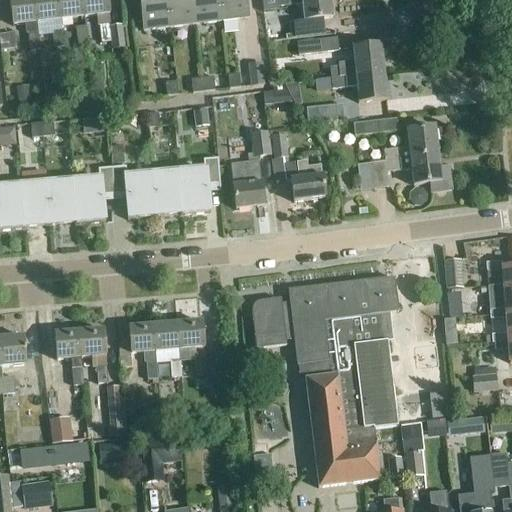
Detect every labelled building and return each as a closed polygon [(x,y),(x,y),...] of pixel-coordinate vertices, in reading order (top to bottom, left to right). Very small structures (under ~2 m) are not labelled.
[(36,25),(32,0),(26,0),(8,2),(11,28),(24,27),(25,36),(27,36),(29,53),(39,52),(36,25)] [(57,0),(32,0),(36,25),(60,22),(57,0)] [(84,19),(81,0),(57,0),(60,22),(71,21),(72,31),(75,31),(77,48),(87,47),(84,19)] [(122,28),(110,29),(108,17),(106,0),(81,0),(84,19),(97,18),(101,45),(110,44),(111,52),(124,50),(122,28)] [(169,30),(165,0),(138,0),(142,33),(169,30)] [(191,0),(165,0),(169,30),(195,27),(191,0)] [(221,24),(218,0),(191,0),(195,27),(221,24)] [(244,0),(218,0),(221,24),(247,21),(244,0)] [(331,20),(328,0),(267,0),(269,11),(303,7),(305,23),(331,20)] [(0,32),(4,49),(22,46),(19,29),(0,32)] [(63,49),(61,32),(61,31),(51,33),(53,51),(63,49)] [(296,45),(297,58),(338,54),(336,41),(296,45)] [(383,76),(380,48),(352,51),(354,65),(338,66),(338,69),(330,70),(331,83),(355,79),(383,76)] [(264,88),(261,65),(247,67),(250,89),(264,88)] [(355,79),(331,83),(332,93),(357,90),(358,106),(386,103),(383,76),(355,79)] [(227,78),(228,91),(239,90),(238,77),(227,78)] [(190,83),(192,96),(214,93),(212,80),(190,83)] [(177,97),(175,84),(165,85),(166,99),(177,97)] [(17,106),(30,104),(28,88),(15,89),(17,106)] [(262,96),(264,108),(292,105),(283,88),(271,90),(272,95),(262,96)] [(305,112),(306,124),(342,121),(341,108),(305,112)] [(208,129),(206,113),(192,114),(194,131),(208,129)] [(159,129),(157,116),(147,117),(148,130),(159,129)] [(352,128),(354,140),(397,134),(396,122),(352,128)] [(42,126),(43,139),(53,138),(52,125),(42,126)] [(43,139),(42,126),(30,127),(31,140),(43,139)] [(0,131),(0,148),(15,147),(14,130),(0,131)] [(437,157),(434,130),(406,134),(408,150),(383,153),(384,164),(437,157)] [(247,158),(248,165),(230,167),(233,189),(232,189),(235,212),(264,209),(261,185),(260,185),(257,162),(270,160),(266,136),(249,138),(251,157),(247,158)] [(287,161),(284,138),(270,140),(273,162),(287,161)] [(122,153),(110,154),(112,171),(123,170),(122,153)] [(384,164),(370,166),(356,167),(360,194),(388,190),(387,175),(400,173),(400,174),(411,173),(413,188),(429,186),(430,195),(451,193),(448,170),(439,171),(437,157),(384,164)] [(220,194),(217,162),(202,163),(203,173),(177,175),(181,216),(180,216),(180,218),(210,216),(210,214),(208,214),(207,195),(220,194)] [(293,205),(324,201),(321,179),(319,168),(307,170),(306,164),(283,167),(285,182),(290,182),(293,205)] [(123,170),(112,171),(114,203),(126,202),(128,221),(127,221),(127,223),(156,220),(156,218),(155,218),(152,177),(126,180),(125,169),(123,170)] [(114,203),(112,171),(97,172),(98,182),(73,184),(76,225),(76,227),(105,225),(104,223),(103,223),(101,204),(114,203)] [(177,175),(152,177),(155,218),(156,218),(180,216),(181,216),(177,175)] [(73,184),(47,186),(51,227),(75,225),(75,227),(76,227),(76,225),(73,184)] [(51,227),(47,186),(21,189),(25,229),(25,230),(51,227)] [(25,229),(21,189),(0,190),(0,233),(25,232),(25,230),(25,229)] [(461,291),(459,263),(444,265),(446,292),(461,291)] [(511,293),(511,268),(502,269),(501,264),(485,265),(486,280),(502,279),(503,288),(503,294),(511,293)] [(287,294),(289,308),(281,309),(280,304),(260,306),(254,310),(251,317),(255,347),(263,346),(285,343),(284,338),(293,337),(295,360),(297,359),(300,384),(305,383),(318,490),(361,485),(380,483),(374,432),(397,429),(385,329),(391,328),(389,316),(398,315),(393,281),(287,294)] [(505,318),(511,317),(511,293),(503,294),(503,288),(486,289),(487,298),(503,296),(504,311),(505,318)] [(511,317),(505,318),(504,311),(488,313),(489,321),(505,320),(506,336),(506,342),(511,341),(511,317)] [(444,340),(442,323),(441,318),(430,320),(433,341),(444,340)] [(201,325),(177,327),(179,353),(193,351),(195,378),(205,378),(201,325)] [(177,327),(152,329),(155,355),(179,353),(177,327)] [(155,355),(152,329),(128,331),(130,357),(142,356),(143,365),(145,365),(146,383),(157,382),(155,355)] [(107,386),(103,333),(78,335),(80,361),(81,361),(92,360),(93,371),(96,370),(97,387),(107,386)] [(78,335),(54,337),(56,363),(70,362),(72,389),(83,388),(81,361),(80,361),(78,335)] [(511,341),(506,342),(506,336),(490,337),(491,346),(493,345),(494,352),(507,351),(508,366),(511,365),(511,341)] [(22,339),(0,341),(0,366),(0,370),(24,368),(22,339)] [(205,359),(206,378),(221,377),(219,358),(205,359)] [(181,380),(179,361),(169,362),(171,381),(181,380)] [(472,396),(496,394),(495,378),(471,380),(472,396)] [(13,382),(1,382),(2,397),(14,396),(13,382)] [(127,438),(122,389),(106,390),(110,440),(127,438)] [(431,422),(448,420),(445,395),(428,397),(431,422)] [(493,430),(511,429),(511,417),(493,419),(493,430)] [(451,434),(486,433),(486,418),(451,419),(451,434)] [(72,444),(69,421),(48,423),(51,447),(55,447),(55,449),(71,447),(71,444),(72,444)] [(443,422),(425,424),(426,440),(445,438),(443,422)] [(90,427),(91,442),(107,441),(105,426),(90,427)] [(97,447),(98,466),(120,465),(119,450),(117,450),(116,445),(97,447)] [(139,448),(144,488),(163,486),(159,446),(139,448)] [(21,473),(52,469),(50,450),(19,454),(21,473)] [(80,471),(78,450),(57,452),(59,473),(80,471)] [(423,479),(420,455),(403,457),(405,481),(423,479)] [(506,457),(494,459),(489,459),(491,470),(490,470),(491,484),(492,484),(507,483),(510,505),(510,504),(511,511),(511,472),(508,473),(506,457)] [(270,458),(252,459),(254,482),(272,481),(270,458)] [(402,481),(400,461),(386,463),(388,483),(402,481)] [(473,471),(476,496),(456,499),(457,511),(489,511),(488,496),(493,495),(492,484),(491,484),(490,470),(473,471)] [(0,511),(11,511),(8,481),(7,478),(0,479),(0,511)] [(21,488),(23,511),(29,511),(52,509),(49,484),(21,488)] [(231,511),(229,488),(228,488),(217,489),(219,511),(231,511)] [(429,511),(447,511),(445,495),(428,497),(429,511)] [(382,503),(383,511),(401,511),(400,501),(382,503)]
